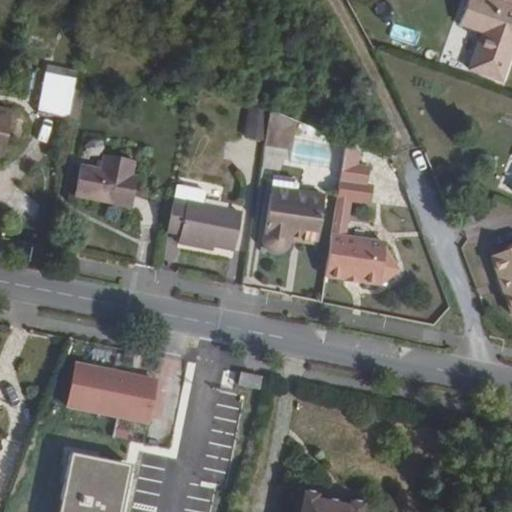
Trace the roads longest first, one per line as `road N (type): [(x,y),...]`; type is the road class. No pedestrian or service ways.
road 1 (tertiary): [(511,385),(0,281)]
road 2 (track): [(330,0),(367,69),(487,380)]
